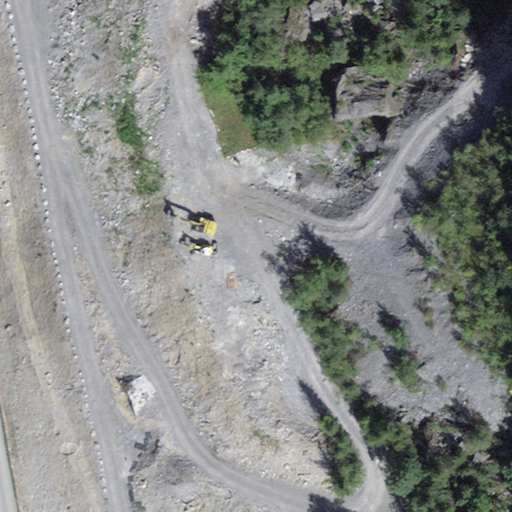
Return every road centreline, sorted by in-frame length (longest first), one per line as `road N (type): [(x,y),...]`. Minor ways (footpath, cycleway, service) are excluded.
road 1 (track): [(183,0),(173,8),(187,99),(209,165),(356,436),(371,495),(362,511)]
road 2 (track): [(17,0),(56,253),(93,386),(114,511)]
road 3 (track): [(267,511),(241,498),(190,445),(103,288),(41,133)]
road 4 (track): [(227,201),(266,204),(330,230),(373,225),(422,134),(485,86),(511,46)]
